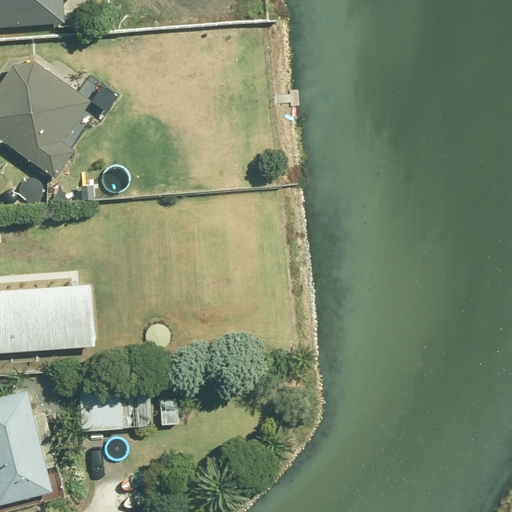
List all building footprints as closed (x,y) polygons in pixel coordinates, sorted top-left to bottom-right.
[(0,0),(0,26),(77,21),(74,0),(0,0)] [(25,62),(8,89),(0,83),(0,130),(67,174),(85,145),(75,138),(101,97),(43,59),(25,62)] [(123,321),(105,323),(102,280),(0,287),(0,351),(125,343),(123,321)] [(90,428),(161,423),(159,393),(130,395),(128,378),(86,382),(90,428)] [(38,387),(0,396),(0,462),(10,501),(64,487),(58,465),(69,462),(56,410),(45,413),(38,387)]
